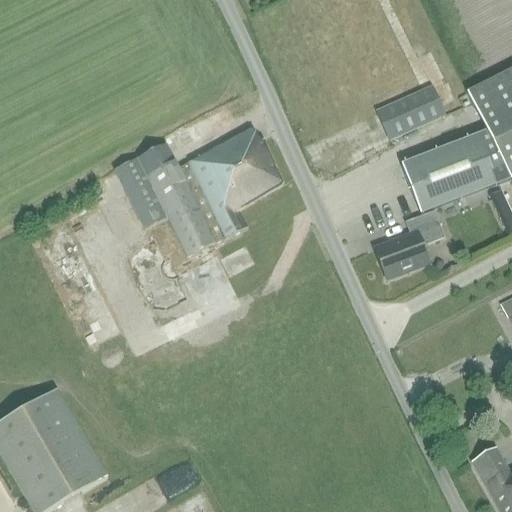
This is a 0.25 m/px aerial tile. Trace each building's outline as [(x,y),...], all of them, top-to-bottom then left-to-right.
[(453,147),(401,168),(421,218),(473,198),(493,189),(490,177),(503,170),(511,187),(511,71),(466,96),(487,134),(477,138),(453,147)] [(388,144),(445,118),(432,88),(375,114),(388,144)] [(178,170),(168,147),(167,146),(113,172),(143,232),(167,221),(187,260),(248,230),(239,213),(286,190),(263,142),(258,144),(251,132),(178,170)] [(405,226),(409,236),(373,251),(387,285),(431,268),(423,249),(445,240),(434,214),(405,226)] [(159,276),(137,286),(141,295),(152,290),(157,300),(168,295),(159,276)] [(511,301),(500,307),(508,322),(507,322),(511,331),(511,301)] [(56,393),(0,426),(0,457),(32,511),(53,511),(108,480),(56,393)] [(496,511),(511,511),(511,473),(510,475),(497,450),(470,464),(496,511)] [(198,511),(192,497),(160,511),(198,511)]
